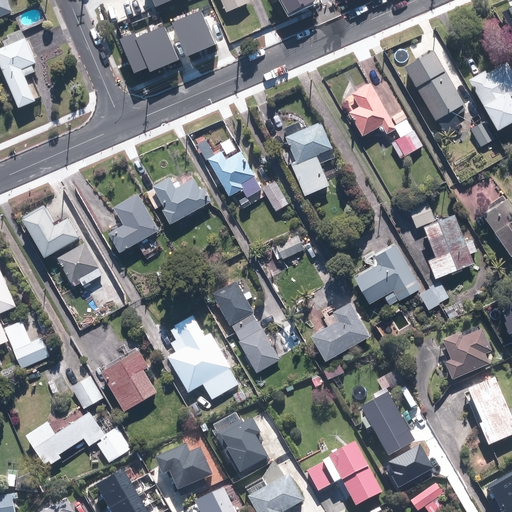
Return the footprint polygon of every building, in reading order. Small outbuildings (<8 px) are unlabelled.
[(6,0),(0,0),(0,17),(12,13),(6,0)] [(254,1),(253,0),(224,0),(229,11),(254,1)] [(281,0),(288,14),(302,6),(301,5),(297,0),(281,0)] [(202,50),(216,45),(201,10),(188,16),(202,50)] [(186,57),(202,50),(188,16),(172,22),(186,57)] [(164,26),(150,32),(164,65),(178,60),(164,26)] [(150,32),(136,37),(148,67),(150,71),(164,65),(150,32)] [(148,67),(136,37),(134,33),(120,39),(134,73),(148,67)] [(25,39),(0,50),(0,66),(18,108),(35,101),(25,78),(39,71),(25,39)] [(438,48),(409,65),(442,124),(471,108),(438,48)] [(511,61),(510,58),(473,78),(500,129),(511,123),(511,61)] [(373,80),(344,96),(366,135),(385,124),(390,133),(398,129),(403,137),(394,142),(402,158),(425,146),(410,118),(398,125),(373,80)] [(397,124),(408,118),(410,117),(405,108),(393,115),(395,119),(397,124)] [(295,149),(285,153),(290,165),(295,163),(309,194),(334,184),(321,155),(337,148),(324,120),(289,135),(295,149)] [(488,121),(473,128),(482,146),(496,139),(488,121)] [(225,149),(211,158),(233,195),(245,188),(250,196),(266,187),(244,150),(230,158),(225,149)] [(174,175),(147,190),(158,209),(164,205),(175,223),(215,200),(207,186),(204,187),(197,176),(184,184),(182,179),(177,182),(174,175)] [(278,181),(265,188),(278,212),(291,205),(278,181)] [(114,231),(125,250),(163,229),(142,192),(118,205),(129,223),(114,231)] [(511,195),(487,212),(511,248),(511,195)] [(430,198),(410,205),(419,227),(438,219),(430,198)] [(28,214),(51,255),(86,235),(74,215),(60,223),(49,203),(28,214)] [(431,257),(439,277),(478,262),(474,252),(480,249),(476,237),(470,240),(459,213),(427,225),(438,254),(431,257)] [(301,233),(274,246),(281,261),(308,248),(301,233)] [(89,242),(62,256),(79,288),(106,274),(89,242)] [(424,287),(400,242),(376,255),(380,262),(358,274),(373,302),(387,295),(392,304),(424,287)] [(5,261),(0,263),(0,344),(13,340),(2,312),(22,304),(5,261)] [(174,275),(169,266),(158,272),(163,281),(174,275)] [(240,278),(215,292),(260,372),(284,358),(267,326),(264,328),(255,312),(258,311),(240,278)] [(442,282),(423,292),(431,309),(451,298),(442,282)] [(316,333),(330,359),(374,335),(354,300),(338,309),(343,318),(316,333)] [(462,300),(447,308),(453,320),(468,312),(462,300)] [(511,308),(503,312),(511,334),(511,308)] [(215,398),(244,381),(215,330),(210,333),(197,312),(175,325),(182,336),(175,340),(180,348),(171,353),(193,391),(207,383),(215,398)] [(448,363),(455,381),(494,364),(489,355),(495,352),(483,325),(446,341),(454,360),(448,363)] [(44,335),(16,348),(25,368),(54,356),(44,335)] [(145,347),(106,368),(129,409),(163,391),(150,367),(154,364),(145,347)] [(341,367),(329,373),(333,381),(345,375),(341,367)] [(94,374),(74,385),(87,409),(107,398),(94,374)] [(511,436),(511,407),(500,377),(466,390),(482,429),(485,428),(491,445),(511,436)] [(393,392),(365,406),(371,417),(366,420),(371,431),(376,428),(391,456),(419,442),(393,392)] [(52,418),(30,432),(51,465),(66,455),(64,453),(87,438),(92,445),(99,441),(113,461),(134,447),(120,425),(109,432),(94,409),(61,430),(52,418)] [(241,418),(216,433),(240,473),(268,456),(255,434),(259,432),(251,418),(244,422),(241,418)] [(373,466),(361,441),(348,447),(349,448),(339,453),(337,449),(332,451),(335,457),(309,469),(320,491),(346,479),(359,505),(385,492),(372,466),(373,466)] [(169,469),(178,489),(212,474),(200,447),(189,452),(185,444),(157,457),(164,472),(169,469)] [(427,464),(417,446),(397,457),(408,475),(427,464)] [(286,511),(308,501),(293,473),(287,477),(277,460),(266,478),(249,487),(262,511),(286,511)] [(104,498),(131,483),(124,470),(96,485),(104,498)] [(511,471),(488,485),(495,499),(511,489),(511,471)] [(104,498),(110,510),(138,494),(131,483),(104,498)] [(445,493),(438,483),(414,500),(421,510),(427,506),(429,509),(440,502),(438,499),(445,493)] [(239,511),(228,487),(199,501),(204,511),(239,511)] [(502,511),(511,505),(511,489),(495,499),(502,511)] [(0,511),(17,511),(15,494),(0,496),(0,511)] [(111,511),(135,511),(145,507),(138,494),(110,510),(111,511)] [(80,511),(71,496),(43,511),(80,511)]
